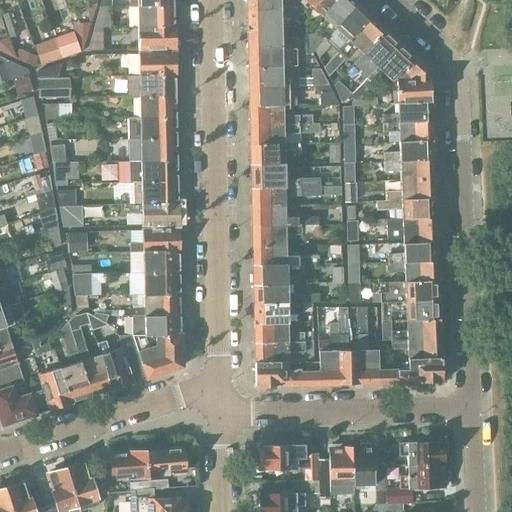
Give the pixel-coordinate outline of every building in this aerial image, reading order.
[(92,15),(96,0),(86,0),(88,6),(89,15),(92,15)] [(245,0),(246,10),(295,9),(295,0),(280,1),(279,0),(245,0)] [(303,0),(319,15),(332,0),(303,0)] [(314,51),(357,3),(353,0),(332,0),(319,15),(327,22),(317,33),(306,37),(306,47),(307,52),(311,53),(314,51)] [(338,52),(371,16),(357,3),(314,51),(318,58),(330,45),(338,52)] [(5,5),(0,6),(0,15),(8,38),(15,35),(5,5)] [(137,6),(137,27),(172,27),(172,5),(137,6)] [(109,6),(99,6),(93,28),(102,28),(109,28),(109,7),(109,6)] [(246,29),(281,29),(280,18),(295,18),(295,9),(246,10),(246,29)] [(362,54),(385,30),(371,16),(338,52),(323,68),(328,76),(355,47),(362,54)] [(74,32),(80,51),(82,50),(89,27),(73,30),(74,32)] [(172,27),(137,27),(138,50),(175,49),(175,37),(172,35),(172,27)] [(102,51),(102,28),(93,28),(87,51),(102,51)] [(246,29),(247,48),(306,47),(306,37),(302,39),(281,39),(281,29),(246,29)] [(361,85),(399,43),(385,30),(362,54),(370,62),(359,73),(360,74),(355,79),(361,85)] [(65,35),(54,39),(60,56),(60,57),(72,53),(65,35)] [(34,44),(41,63),(60,56),(54,39),(53,37),(34,44)] [(0,40),(0,50),(15,58),(9,41),(8,41),(7,38),(0,40)] [(391,81),(393,79),(401,69),(403,71),(416,58),(399,43),(361,85),(351,95),(349,96),(353,100),(359,99),(383,73),(391,81)] [(306,47),(247,48),(247,68),(281,67),(281,56),(296,56),(296,55),(307,54),(307,52),(306,47)] [(176,65),(175,53),(138,54),(138,77),(173,76),(173,68),(176,65)] [(401,69),(393,79),(395,80),(395,103),(430,101),(429,70),(416,58),(403,71),(401,69)] [(0,83),(12,80),(27,75),(27,74),(28,74),(27,69),(9,61),(0,64),(0,83)] [(37,80),(56,79),(56,78),(60,63),(36,71),(35,73),(37,80)] [(247,68),(247,87),(328,86),(319,69),(310,69),(310,78),(296,78),(296,67),(281,67),(247,68)] [(27,75),(12,80),(17,96),(32,91),(27,75)] [(126,98),(139,98),(174,97),(173,76),(138,77),(126,77),(126,98)] [(56,79),(37,80),(39,94),(40,97),(67,97),(67,79),(56,79)] [(341,104),(349,96),(351,95),(338,82),(334,86),(341,104)] [(328,86),(247,87),(248,106),(282,106),(282,96),(319,95),(319,105),(338,105),(328,86)] [(33,97),(19,101),(24,120),(37,116),(33,97)] [(174,118),(174,97),(139,98),(139,119),(174,118)] [(430,101),(395,103),(396,113),(382,114),(382,123),(431,121),(430,101)] [(44,120),(45,120),(57,120),(56,103),(44,104),(44,120)] [(248,106),(248,126),(311,124),(311,115),(282,116),(282,106),(248,106)] [(352,106),(341,107),(342,124),(351,124),(352,124),(353,124),(352,106)] [(23,121),(29,136),(40,132),(37,116),(24,120),(23,121)] [(139,119),(127,119),(127,141),(139,141),(139,140),(175,140),(174,118),(139,119)] [(397,142),(431,140),(431,121),(382,123),(383,131),(397,131),(397,142)] [(45,124),(48,141),(56,140),(53,123),(45,124)] [(311,124),(248,126),(249,145),(283,144),(283,133),(318,133),(318,123),(311,124)] [(351,124),(342,124),(342,144),(352,143),(352,124),(351,124)] [(40,132),(29,136),(32,155),(43,152),(44,151),(40,132)] [(139,140),(139,141),(140,161),(175,160),(175,140),(139,140)] [(384,162),(432,160),(431,140),(397,142),(398,152),(384,153),(384,162)] [(342,144),(343,163),(353,163),(352,143),(342,144)] [(49,146),(51,161),(67,162),(65,144),(49,146)] [(249,165),(283,164),(283,153),(298,153),(298,144),(283,144),(249,145),(249,165)] [(339,163),(338,144),(328,144),(328,163),(339,163)] [(47,167),(43,152),(32,155),(33,155),(32,155),(36,170),(47,167)] [(175,160),(140,161),(128,161),(128,183),(176,182),(175,160)] [(432,160),(384,162),(384,170),(398,170),(399,181),(433,179),(432,160)] [(65,162),(51,162),(55,185),(66,185),(65,179),(65,162)] [(343,183),(354,183),(353,163),(343,163),(343,183)] [(319,188),(319,179),(284,179),(284,168),(249,169),(250,189),(298,188),(319,188)] [(38,179),(42,193),(51,190),(48,175),(38,179)] [(433,179),(399,181),(399,191),(385,192),(385,201),(434,199),(433,179)] [(128,183),(129,204),(176,203),(176,182),(128,183)] [(343,183),(344,202),(356,202),(355,183),(354,183),(343,183)] [(250,208),(285,207),(284,197),(340,196),(340,187),(319,188),(298,188),(250,189),(250,208)] [(51,190),(42,193),(36,194),(39,213),(42,212),(44,211),(54,208),(51,190)] [(74,204),(74,190),(56,190),(58,205),(74,204)] [(401,220),(435,218),(434,199),(385,201),(376,201),(376,210),(400,209),(401,220)] [(176,203),(129,204),(129,213),(141,213),(141,226),(179,226),(179,213),(176,211),(176,203)] [(344,206),(345,220),(354,219),(353,205),(344,206)] [(66,207),(67,227),(82,226),(81,206),(66,207)] [(250,208),(251,227),(317,226),(317,217),(285,218),(285,207),(250,208)] [(54,208),(44,211),(50,229),(57,226),(54,208)] [(435,218),(401,220),(379,220),(379,226),(386,225),(386,239),(401,238),(402,243),(436,242),(435,218)] [(346,241),(357,241),(356,221),(345,222),(346,241)] [(30,225),(23,228),(26,236),(33,233),(30,225)] [(60,245),(57,226),(50,229),(47,229),(46,230),(49,249),(60,245)] [(317,226),(251,227),(251,247),(285,246),(285,235),(300,235),(300,234),(317,234),(317,226)] [(129,254),(142,253),(177,253),(177,245),(179,242),(179,230),(141,230),(142,244),(129,244),(129,254)] [(83,233),(67,234),(67,252),(83,251),(83,233)] [(402,253),(388,254),(388,263),(437,261),(436,242),(402,243),(402,253)] [(345,245),(346,265),(358,264),(357,244),(345,245)] [(252,266),(300,265),(317,265),(317,255),(285,256),(285,246),(251,247),(252,266)] [(49,272),(61,268),(64,267),(59,249),(40,255),(46,273),(49,272)] [(178,274),(177,253),(142,253),(142,275),(178,274)] [(0,265),(5,264),(4,263),(13,260),(12,257),(3,260),(2,255),(0,255),(0,265)] [(437,261),(388,263),(388,272),(403,271),(403,281),(437,280),(437,261)] [(346,265),(347,284),(358,283),(358,264),(346,265)] [(0,288),(10,286),(10,285),(18,283),(19,282),(13,265),(0,269),(0,288)] [(71,266),(71,274),(90,274),(89,265),(71,266)] [(252,285),(286,285),(286,274),(300,274),(300,265),(252,266),(252,285)] [(342,282),(341,267),(331,268),(331,282),(342,282)] [(67,287),(61,268),(49,272),(55,291),(67,287)] [(90,274),(71,274),(72,284),(73,295),(86,295),(90,295),(90,285),(90,274)] [(143,296),(178,295),(178,274),(142,275),(143,296)] [(384,282),(385,292),(380,292),(381,302),(438,299),(437,280),(403,281),(384,282)] [(18,283),(10,285),(10,286),(0,288),(0,308),(13,304),(10,296),(21,292),(18,283)] [(358,283),(347,284),(347,299),(350,303),(359,302),(358,283)] [(252,304),(311,303),(318,303),(318,294),(286,295),(286,285),(252,285),(252,304)] [(76,308),(87,308),(86,295),(73,295),(76,308)] [(133,308),(133,317),(179,316),(178,295),(143,296),(143,308),(133,308)] [(438,299),(381,302),(381,320),(390,320),(390,310),(405,309),(405,319),(439,318),(438,299)] [(253,324),(287,323),(287,312),(311,311),(311,303),(252,304),(253,324)] [(377,350),(375,350),(366,350),(365,307),(355,308),(357,351),(358,384),(377,384),(377,370),(377,350)] [(0,328),(14,324),(14,323),(33,317),(30,309),(24,311),(3,317),(0,308),(0,328)] [(336,323),(338,385),(358,384),(357,351),(346,351),(345,308),(337,308),(337,323),(336,323)] [(73,316),(67,323),(90,395),(110,389),(99,356),(89,359),(78,327),(89,323),(85,312),(73,316)] [(85,312),(89,323),(91,330),(105,326),(103,324),(92,317),(85,312)] [(94,312),(92,317),(103,324),(107,315),(97,314),(94,312)] [(179,316),(133,317),(122,317),(122,327),(133,326),(133,327),(143,327),(143,336),(179,335),(179,316)] [(382,340),(440,338),(439,318),(405,319),(405,330),(391,331),(390,320),(381,320),(382,340)] [(56,328),(50,321),(29,340),(35,356),(42,354),(38,344),(56,328)] [(60,331),(67,355),(70,365),(60,368),(71,401),(90,395),(67,323),(60,331)] [(312,332),(302,333),(287,333),(287,323),(253,324),(253,343),(312,341),(312,332)] [(328,351),(317,351),(318,371),(318,385),(338,385),(336,323),(328,323),(328,351)] [(16,331),(14,324),(0,328),(0,347),(11,343),(8,334),(16,331)] [(121,349),(120,349),(132,384),(179,369),(182,366),(181,335),(179,335),(143,336),(118,336),(121,349)] [(440,338),(382,340),(375,340),(375,350),(377,350),(406,349),(406,358),(440,358),(440,338)] [(0,369),(16,364),(18,363),(15,352),(23,349),(20,341),(11,343),(0,347),(0,369)] [(312,341),(253,343),(253,362),(288,361),(287,351),(302,350),(312,349),(312,341)] [(39,347),(41,353),(50,350),(47,342),(39,347)] [(120,349),(109,353),(105,342),(95,345),(99,356),(110,389),(117,386),(120,387),(132,384),(120,349)] [(377,370),(377,384),(441,382),(440,358),(406,358),(407,373),(394,373),(394,369),(377,370)] [(318,385),(318,371),(301,371),(301,376),(288,376),(288,361),(253,362),(254,387),(318,385)] [(22,383),(16,364),(0,369),(0,390),(9,387),(22,383)] [(43,390),(29,394),(35,415),(61,407),(62,404),(71,401),(60,368),(38,375),(43,390)] [(0,420),(2,426),(35,415),(29,394),(12,400),(9,387),(0,390),(0,420)] [(441,442),(424,443),(397,443),(397,456),(406,456),(406,466),(442,465),(444,465),(443,444),(441,444),(441,442)] [(374,470),(373,446),(370,446),(370,444),(359,444),(359,447),(350,447),(352,489),(361,489),(361,485),(374,484),(375,504),(384,504),(384,490),(385,490),(384,470),(374,470)] [(352,489),(350,447),(342,447),(342,445),(330,445),(331,448),(327,448),(328,461),(317,461),(317,481),(317,493),(317,499),(329,498),(328,486),(342,485),(342,489),(352,489)] [(304,482),(317,481),(317,461),(317,455),(304,455),(303,446),(259,446),(259,448),(258,448),(258,452),(256,455),(256,462),(258,464),(258,469),(260,469),(260,470),(295,469),(295,459),(303,458),(304,482)] [(145,451),(147,477),(180,474),(184,468),(183,453),(176,449),(145,451)] [(147,477),(145,451),(110,454),(112,480),(147,477)] [(84,462),(65,468),(78,509),(78,508),(86,506),(85,502),(95,499),(84,462)] [(442,468),(442,465),(406,466),(407,476),(397,476),(397,472),(386,472),(386,485),(399,484),(399,489),(442,488),(442,480),(445,478),(445,469),(442,468)] [(78,509),(65,468),(46,474),(57,511),(79,511),(78,508),(78,509)] [(166,480),(148,482),(148,489),(152,489),(166,488),(166,480)] [(257,511),(295,511),(295,506),(303,506),(303,493),(317,493),(317,481),(304,482),(288,482),(289,493),(259,494),(259,495),(258,495),(257,511)] [(32,511),(23,482),(7,487),(4,488),(11,511),(32,511)] [(148,489),(148,482),(129,483),(129,491),(148,489)] [(11,511),(4,488),(0,489),(0,511),(11,511)] [(152,489),(148,489),(129,491),(129,511),(184,511),(185,500),(152,501),(152,489)] [(404,490),(387,489),(386,500),(403,501),(404,490)]
